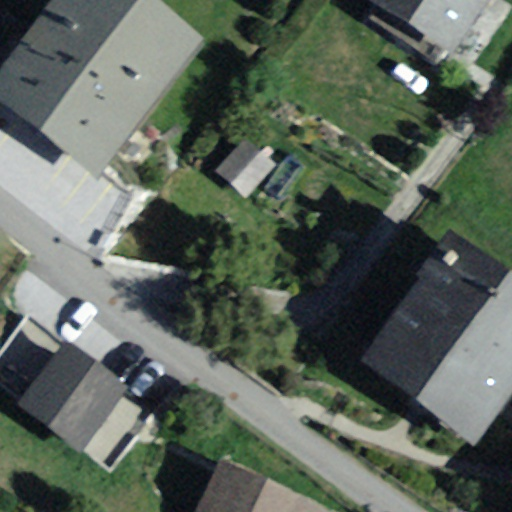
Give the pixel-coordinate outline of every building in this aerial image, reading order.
[(124,0),(67,0),(0,84),(0,120),(95,196),(202,62),(124,0)] [(498,0),(379,0),(369,18),(454,71),(498,0)] [(511,427),(511,290),(454,248),(360,373),(484,465),(511,427)] [(18,412),(82,458),(124,400),(59,354),(18,412)] [(319,511),(218,462),(193,511),(319,511)]
